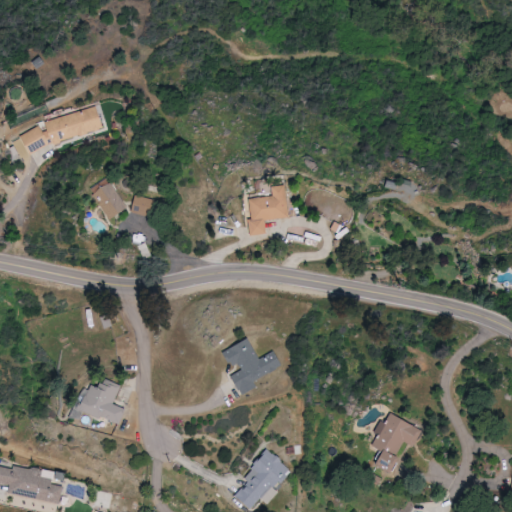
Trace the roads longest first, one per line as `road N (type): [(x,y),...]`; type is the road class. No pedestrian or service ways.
road 1 (tertiary): [(0,256),(355,286),(438,303),(511,334)]
road 2 (residential): [(122,269),(120,302),(137,332),(140,403),(158,449)]
